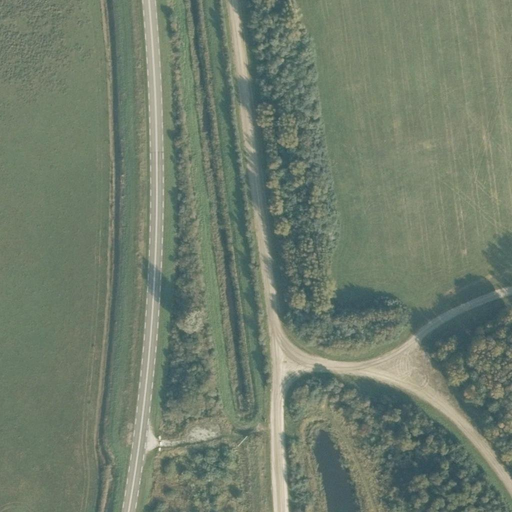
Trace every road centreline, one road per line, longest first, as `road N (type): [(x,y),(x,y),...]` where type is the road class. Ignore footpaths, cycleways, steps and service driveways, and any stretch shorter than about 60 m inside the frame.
road 1 (primary): [(128,511),(153,252),(155,61),(146,0)]
road 2 (track): [(282,368),(237,0)]
road 3 (track): [(511,483),(479,436),(399,356)]
road 4 (track): [(280,511),(282,368)]
road 5 (track): [(399,356),(426,326),(511,290)]
